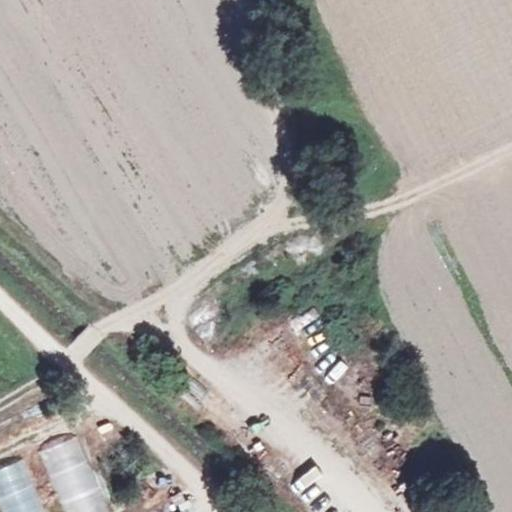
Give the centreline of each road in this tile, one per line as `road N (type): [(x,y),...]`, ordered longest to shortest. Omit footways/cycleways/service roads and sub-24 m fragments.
road 1 (track): [(67,358),(99,330),(145,325),(294,445),(361,511)]
road 2 (track): [(67,358),(231,511)]
